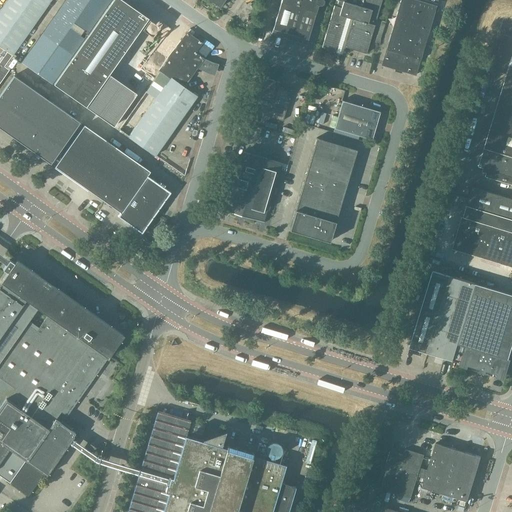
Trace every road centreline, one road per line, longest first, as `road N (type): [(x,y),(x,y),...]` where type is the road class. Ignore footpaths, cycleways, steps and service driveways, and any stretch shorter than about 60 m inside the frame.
road 1 (unclassified): [(184,222),(340,267),(354,264),(404,115),(392,92),(231,46)]
road 2 (tertiary): [(159,308),(226,343),(509,430)]
road 3 (tertiary): [(511,414),(233,329),(164,292)]
road 4 (unclassified): [(99,511),(159,308)]
road 5 (unclassified): [(184,222),(231,46)]
road 6 (tertiary): [(25,214),(159,308)]
road 7 (tertiary): [(164,292),(34,201)]
road 8 (unknown): [(275,248),(306,126)]
